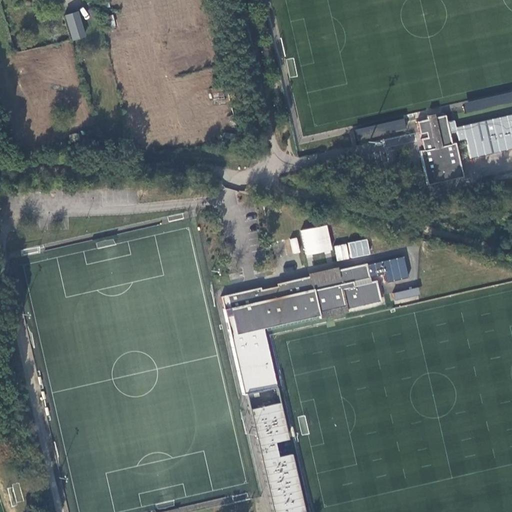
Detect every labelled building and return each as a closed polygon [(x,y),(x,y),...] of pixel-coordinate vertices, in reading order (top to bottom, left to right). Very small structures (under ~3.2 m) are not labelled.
[(71,39),(84,35),(76,12),(64,15),(71,39)] [(511,93),(463,105),(465,113),(511,102),(511,93)] [(455,121),(449,122),(451,133),(458,132),(460,141),(465,140),(469,158),(511,148),(511,114),(456,127),(455,121)] [(426,138),(420,139),(423,150),(419,151),(427,185),(462,176),(454,143),(451,143),(444,115),(416,122),(419,134),(425,133),(426,138)] [(355,131),(357,141),(409,129),(407,120),(355,131)] [(178,146),(178,138),(156,137),(156,145),(178,146)] [(96,201),(35,214),(50,286),(228,248),(219,206),(186,213),(181,188),(106,204),(110,222),(101,224),(96,201)] [(256,205),(224,212),(258,374),(487,325),(477,279),(453,284),(450,272),(393,284),(387,254),(357,261),(352,237),(315,245),(333,330),(285,340),(256,205)] [(291,254),(299,253),(297,237),(290,238),(291,254)] [(279,403),(248,409),(271,511),(304,511),(291,454),(278,457),(274,442),(287,439),(279,403)]
